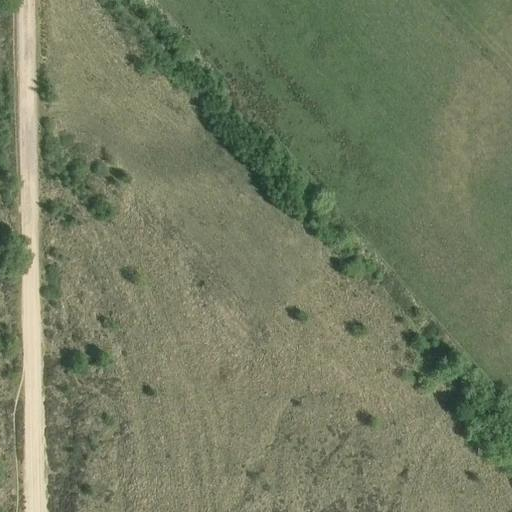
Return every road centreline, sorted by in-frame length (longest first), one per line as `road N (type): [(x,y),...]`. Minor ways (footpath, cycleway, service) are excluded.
road 1 (track): [(33,364),(27,0)]
road 2 (track): [(36,511),(33,364)]
